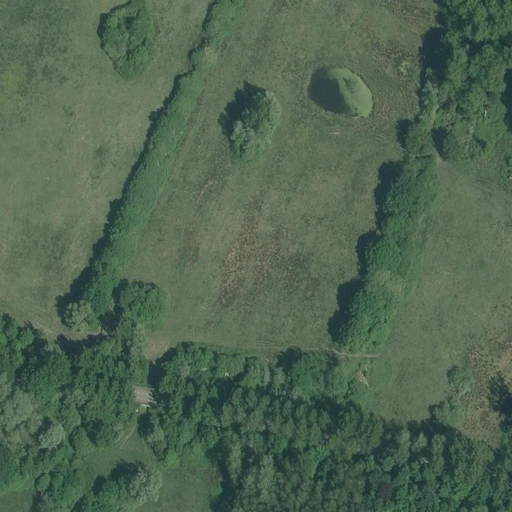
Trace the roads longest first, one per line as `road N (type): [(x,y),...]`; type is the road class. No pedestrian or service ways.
road 1 (tertiary): [(214,413),(511,483)]
road 2 (tertiary): [(214,413),(0,354)]
